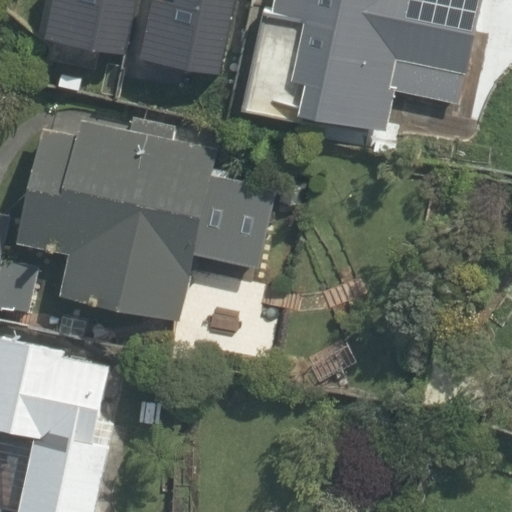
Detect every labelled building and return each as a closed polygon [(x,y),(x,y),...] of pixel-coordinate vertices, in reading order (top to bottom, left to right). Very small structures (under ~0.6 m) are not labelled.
[(125,0),(48,0),(36,67),(110,82),(125,0)] [(242,0),(147,0),(126,88),(216,110),(242,0)] [(298,0),(273,120),(376,143),(387,91),(456,106),(479,0),(298,0)] [(201,179),(208,152),(47,114),(17,242),(60,252),(49,297),(168,325),(181,267),(253,284),(273,196),(201,179)] [(0,438),(21,444),(5,511),(89,511),(113,414),(100,411),(111,364),(0,338),(0,438)]
